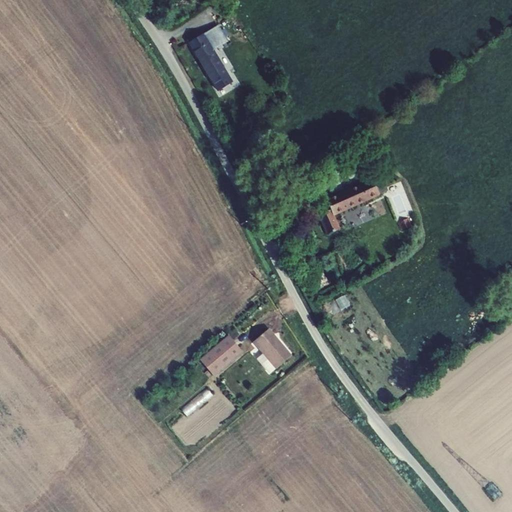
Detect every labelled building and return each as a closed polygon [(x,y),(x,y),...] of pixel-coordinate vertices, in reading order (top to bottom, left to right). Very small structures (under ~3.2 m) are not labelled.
[(217,27),(190,43),(219,92),(232,83),(213,50),(226,43),(217,27)] [(360,185),(326,200),(331,210),(319,215),(328,235),(340,229),(333,215),(388,191),(381,176),(373,179),(372,177),(359,183),(360,185)] [(409,219),(399,222),(402,230),(411,227),(409,219)] [(276,369),(291,357),(268,329),(253,342),(268,360),(263,365),(270,374),(276,369)] [(201,361),(214,376),(243,352),(230,336),(201,361)]
